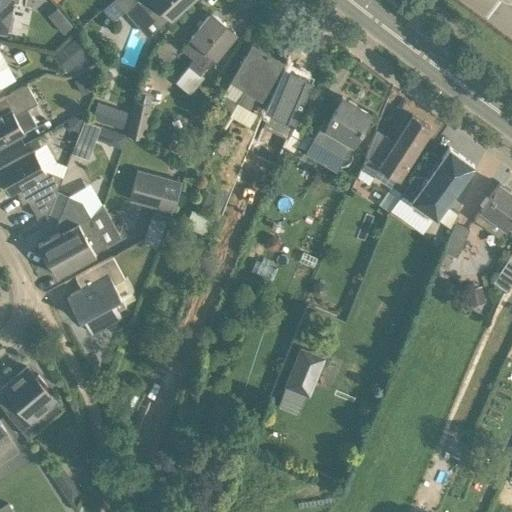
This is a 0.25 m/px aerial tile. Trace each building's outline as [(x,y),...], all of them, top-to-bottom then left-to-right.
[(16,2),(16,0),(0,0),(0,30),(5,32),(6,29),(9,30),(12,14),(9,14),(11,1),(16,2)] [(113,0),(124,11),(128,7),(140,21),(148,14),(158,25),(149,33),(150,34),(159,26),(188,0),(113,0)] [(192,38),(182,49),(194,59),(189,65),(199,74),(234,32),(211,12),(190,37),(192,38)] [(55,54),(69,69),(91,49),(77,34),(55,54)] [(245,86),(237,101),(251,109),(280,60),(252,44),(232,78),(245,86)] [(287,137),(311,82),(303,78),(304,75),(287,68),(268,112),(281,117),(275,132),(287,137)] [(0,144),(23,132),(14,115),(37,103),(26,84),(0,98),(0,144)] [(352,142),(369,113),(341,97),(324,126),(352,142)] [(93,116),(125,126),(130,109),(98,99),(93,116)] [(133,100),(126,134),(142,138),(150,103),(133,100)] [(379,165),(396,176),(429,126),(412,114),(394,141),(375,129),(360,167),(372,175),(379,165)] [(99,126),(84,120),(72,152),(87,158),(99,126)] [(98,138),(123,143),(126,131),(101,125),(98,138)] [(411,201),(435,218),(473,165),(449,147),(441,157),(431,150),(410,179),(400,193),(411,200),(411,201)] [(22,203),(27,200),(36,217),(43,213),(46,214),(45,216),(46,217),(62,176),(47,171),(45,172),(33,150),(0,167),(0,171),(5,180),(3,181),(9,193),(17,189),(19,194),(17,195),(22,203)] [(181,181),(137,170),(129,199),(171,210),(181,181)] [(498,237),(505,227),(511,217),(511,193),(498,183),(480,209),(480,210),(473,219),(498,237)] [(46,260),(47,260),(98,232),(81,201),(68,195),(57,221),(62,231),(37,244),(46,260)] [(458,252),(468,228),(454,222),(444,246),(458,252)] [(106,246),(98,232),(47,260),(56,275),(96,253),(95,252),(106,246)] [(92,282),(81,288),(66,296),(78,318),(73,321),(74,322),(82,317),(90,333),(120,316),(117,310),(125,305),(113,284),(124,278),(112,256),(75,276),(75,277),(86,272),(92,282)] [(507,292),(511,284),(511,260),(508,258),(493,281),(507,292)] [(323,358),(300,349),(285,386),(308,395),(323,358)] [(31,420),(54,400),(44,388),(47,385),(38,374),(35,377),(26,366),(2,386),(15,402),(4,411),(27,438),(38,428),(31,420)] [(0,462),(2,462),(0,458),(0,446),(11,439),(0,422),(0,462)]
